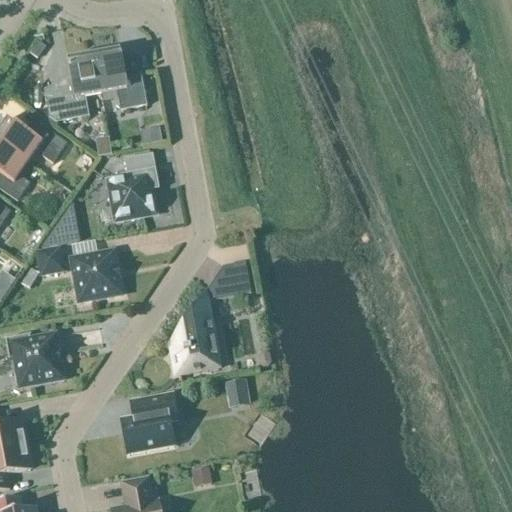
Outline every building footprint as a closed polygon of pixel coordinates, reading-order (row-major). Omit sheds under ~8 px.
[(94,57),(101,97),(117,94),(121,114),(147,109),(141,77),(139,77),(140,78),(126,80),(120,53),(94,57)] [(101,97),(94,57),(68,62),(73,90),(59,93),(59,92),(57,92),(63,124),(89,119),(86,100),(101,97)] [(0,132),(0,146),(28,166),(37,153),(44,157),(42,160),(53,167),(67,146),(37,126),(30,137),(8,121),(0,132)] [(19,179),(28,166),(0,146),(0,176),(2,178),(0,180),(0,192),(18,204),(30,186),(19,179)] [(109,184),(116,224),(155,217),(151,194),(159,192),(156,172),(154,172),(152,158),(126,162),(128,177),(127,177),(128,181),(109,184)] [(0,229),(11,214),(0,207),(0,229)] [(66,276),(62,250),(35,255),(40,281),(66,276)] [(122,297),(114,254),(71,262),(74,278),(73,278),(75,290),(76,290),(79,305),(122,297)] [(245,265),(223,269),(173,343),(175,356),(171,357),(175,379),(179,378),(181,387),(182,387),(181,378),(220,371),(208,305),(251,297),(245,265)] [(59,355),(102,347),(99,331),(56,339),(56,338),(30,343),(29,337),(5,342),(9,363),(11,362),(10,361),(14,360),(20,391),(64,383),(59,355)] [(121,423),(128,458),(175,450),(170,425),(178,424),(173,397),(130,404),(133,420),(121,423)] [(0,453),(26,448),(21,424),(0,427),(0,453)] [(26,448),(0,453),(0,493),(3,493),(0,479),(0,478),(30,473),(26,448)] [(116,511),(160,511),(159,504),(152,506),(148,482),(122,487),(125,502),(127,502),(128,510),(116,511)] [(0,511),(37,511),(38,511),(30,511),(23,511),(21,500),(0,504),(0,511)]
